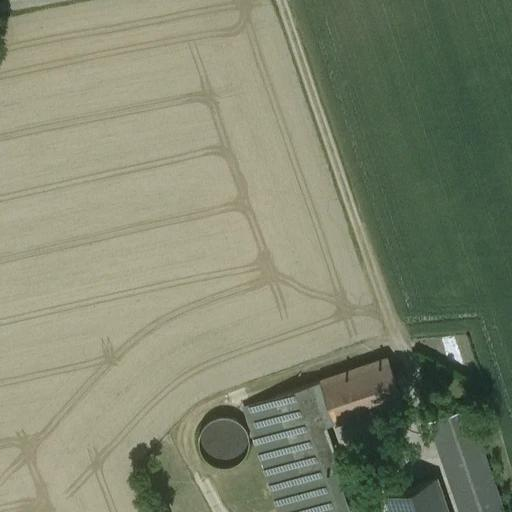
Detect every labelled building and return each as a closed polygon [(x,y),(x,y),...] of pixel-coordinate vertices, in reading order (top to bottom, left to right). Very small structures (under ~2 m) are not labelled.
[(388,358),(320,381),(334,423),(403,400),(388,358)] [(344,454),(334,423),(320,381),(276,395),(300,470),(330,459),(344,454)] [(432,421),(463,511),(502,511),(466,409),(432,421)] [(204,447),(208,455),(216,461),(226,464),(236,462),(244,456),(249,448),(250,439),(248,430),(243,423),(236,418),(227,416),(218,417),(210,422),(205,429),(203,438),(204,447)] [(304,482),(334,472),(330,459),(300,470),(304,482)] [(347,511),(334,472),(304,482),(314,511),(347,511)] [(391,511),(448,511),(437,477),(386,495),(391,511)]
